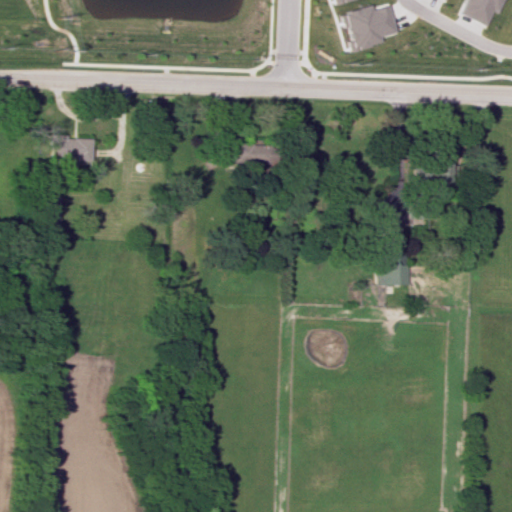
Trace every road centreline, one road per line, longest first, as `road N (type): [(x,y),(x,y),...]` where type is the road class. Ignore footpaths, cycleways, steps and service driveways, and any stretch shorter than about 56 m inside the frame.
road 1 (secondary): [(0,78),(511,96)]
road 2 (residential): [(404,0),(511,52)]
